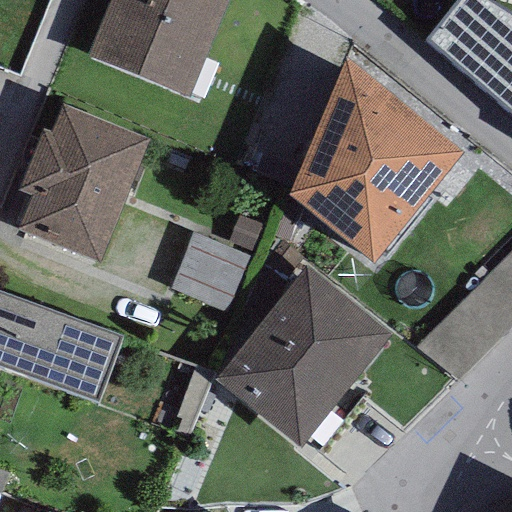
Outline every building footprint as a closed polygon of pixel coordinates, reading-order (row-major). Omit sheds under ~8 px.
[(224,0),(107,0),(88,52),(190,91),(224,0)] [(462,144),(347,52),(289,185),(374,256),(462,144)] [(148,132),(61,100),(51,125),(42,122),(19,185),(32,190),(17,226),(99,258),(148,132)] [(170,285),(169,288),(226,311),(249,255),(193,232),(170,285)] [(392,328),(308,261),(217,375),(300,442),(392,328)] [(122,331),(0,288),(0,362),(98,397),(122,331)]
